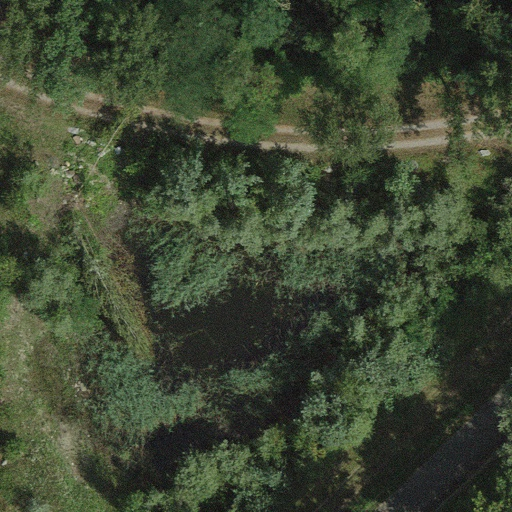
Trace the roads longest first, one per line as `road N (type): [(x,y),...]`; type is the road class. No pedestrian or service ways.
road 1 (track): [(0,77),(193,150),(449,156),(511,145)]
road 2 (unclassified): [(511,420),(417,511)]
